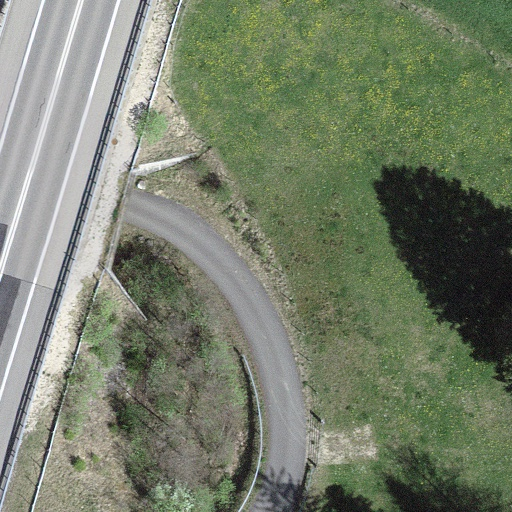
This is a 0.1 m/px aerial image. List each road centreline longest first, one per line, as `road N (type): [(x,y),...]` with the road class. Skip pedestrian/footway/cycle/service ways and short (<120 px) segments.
road 1 (unclassified): [(0,162),(123,201),(191,237),(233,279),(261,320),(285,408),(284,460),(270,511)]
road 2 (trunk): [(0,272),(81,0)]
